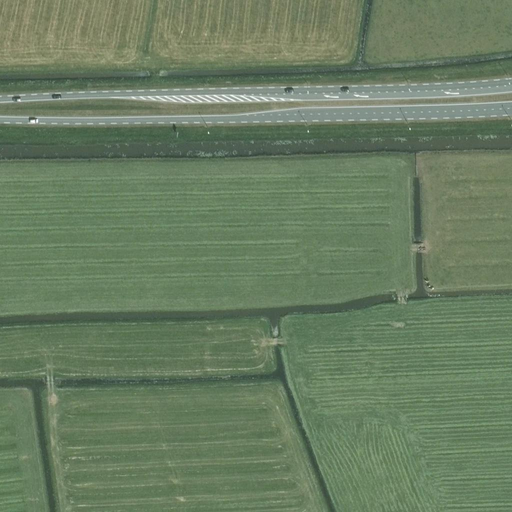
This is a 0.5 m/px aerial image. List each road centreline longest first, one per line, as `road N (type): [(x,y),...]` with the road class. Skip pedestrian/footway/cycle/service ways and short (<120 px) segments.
road 1 (trunk): [(511,84),(0,99)]
road 2 (trunk): [(0,119),(511,108)]
